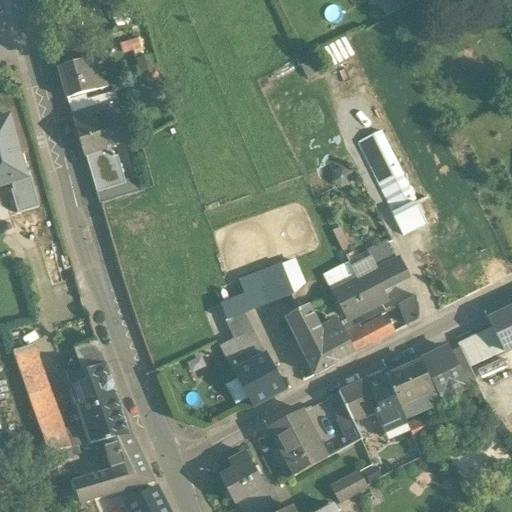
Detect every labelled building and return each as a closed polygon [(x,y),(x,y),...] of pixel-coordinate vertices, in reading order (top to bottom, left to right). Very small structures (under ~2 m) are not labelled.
[(366,0),(380,23),(401,11),(395,0),(366,0)] [(86,61),(57,69),(66,101),(112,88),(101,58),(86,62),(86,61)] [(114,92),(101,99),(104,107),(93,110),(105,149),(108,148),(122,143),(113,116),(110,106),(118,104),(114,92)] [(93,110),(72,117),(75,126),(74,126),(84,158),(106,151),(105,149),(93,110)] [(11,192),(17,215),(39,209),(30,178),(26,179),(8,118),(0,120),(0,186),(10,184),(12,191),(11,192)] [(402,237),(427,225),(380,132),(355,145),(402,237)] [(110,157),(108,148),(105,149),(106,151),(84,158),(85,163),(88,163),(100,205),(138,194),(134,181),(125,184),(118,158),(114,159),(113,156),(110,157)] [(387,249),(359,262),(366,278),(395,265),(387,249)] [(366,278),(364,280),(370,291),(373,290),(375,293),(405,278),(398,264),(395,265),(366,278)] [(279,267),(239,284),(244,297),(220,307),(226,323),(291,297),(279,267)] [(364,280),(334,294),(349,320),(380,303),(375,293),(373,290),(370,291),(364,280)] [(416,298),(400,306),(408,328),(419,322),(416,298)] [(322,336),(307,308),(284,320),(313,378),(353,356),(343,336),(344,335),(340,327),(322,336)] [(511,311),(488,323),(490,328),(503,353),(511,350),(511,348),(511,311)] [(386,321),(361,333),(359,328),(344,335),(343,336),(353,356),(393,335),(388,325),(386,321)] [(468,370),(503,353),(490,328),(456,344),(459,350),(468,370)] [(245,335),(220,348),(234,374),(259,361),(245,335)] [(96,342),(72,350),(81,377),(105,369),(96,342)] [(31,349),(26,350),(26,349),(11,354),(21,382),(38,376),(41,375),(31,349)] [(468,370),(459,350),(448,355),(464,387),(473,383),(468,370)] [(446,351),(422,362),(441,403),(465,391),(464,387),(448,355),(446,351)] [(259,361),(234,374),(253,410),(284,393),(266,357),(259,361)] [(417,365),(385,379),(404,420),(436,406),(417,365)] [(81,377),(65,383),(85,433),(90,446),(102,444),(130,438),(116,396),(105,369),(81,377)] [(38,376),(21,382),(27,399),(45,391),(38,376)] [(364,383),(338,395),(352,425),(365,419),(374,415),(382,431),(404,421),(404,420),(385,379),(366,388),(364,383)] [(45,391),(27,399),(31,411),(50,404),(53,403),(48,390),(45,391)] [(352,425),(338,395),(329,399),(352,447),(361,442),(352,425)] [(50,404),(31,411),(35,423),(54,416),(50,404)] [(301,413),(268,430),(286,463),(280,468),(287,482),(327,460),(301,413)] [(54,416),(35,423),(47,455),(90,446),(85,433),(63,436),(54,416)] [(373,436),(365,419),(352,425),(361,442),(373,436)] [(426,419),(407,428),(413,442),(433,434),(426,419)] [(130,438),(102,444),(110,473),(74,483),(80,505),(119,494),(153,484),(142,463),(131,438),(130,438)] [(270,492),(262,478),(258,480),(245,455),(229,464),(233,472),(220,480),(234,505),(236,503),(240,511),(282,511),(272,491),(270,492)] [(359,475),(330,490),(338,505),(367,490),(359,475)] [(167,511),(156,490),(124,507),(127,511),(167,511)]
